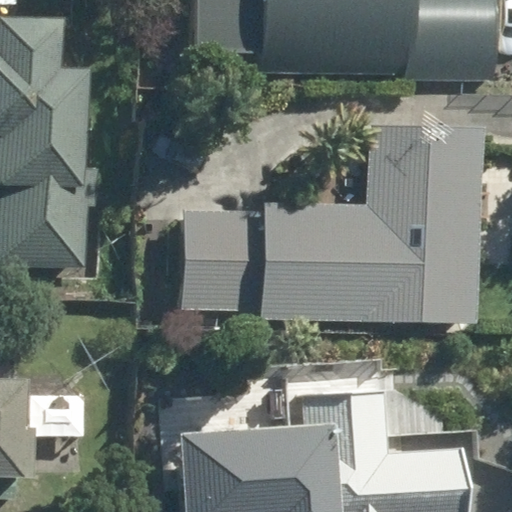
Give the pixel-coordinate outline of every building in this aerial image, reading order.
[(258,0),(254,67),(269,68),(493,83),(499,0),(258,0)] [(61,15),(0,12),(0,267),(88,270),(94,66),(60,65),(61,15)] [(477,323),(483,128),(369,124),(366,217),(175,211),(172,313),(477,323)] [(0,474),(38,477),(41,426),(32,426),(36,372),(0,369),(0,474)] [(470,511),(472,451),(385,449),(386,395),(308,393),(306,440),(213,437),(210,511),(470,511)]
